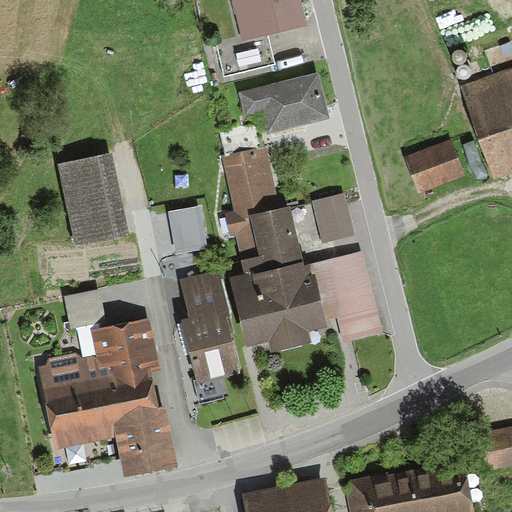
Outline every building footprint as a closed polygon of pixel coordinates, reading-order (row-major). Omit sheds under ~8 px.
[(270,39),(306,30),(298,0),(246,0),(233,3),(242,42),(219,48),(227,78),(276,66),(270,39)] [(495,183),(511,177),(511,73),(461,92),(495,183)] [(270,138),(328,124),(317,77),(243,95),(249,119),(264,115),(270,138)] [(420,195),(464,177),(450,144),(406,162),(420,195)] [(282,214),(266,148),(221,159),(234,214),(227,215),(232,236),(237,235),(249,282),(303,269),(289,212),(282,214)] [(59,166),(76,247),(127,236),(111,156),(59,166)] [(324,244),(353,237),(344,196),(314,203),(324,244)] [(199,211),(169,217),(176,256),(206,250),(199,211)] [(326,323),(338,320),(345,345),(384,335),(361,253),(308,267),(311,280),(315,279),(326,323)] [(229,288),(247,355),(270,349),(273,359),(311,348),(309,339),(329,333),(326,323),(315,279),(311,280),(308,267),(303,269),(249,282),(229,288)] [(180,321),(201,407),(225,401),(221,383),(239,379),(226,324),(230,323),(218,273),(178,283),(186,319),(180,321)] [(34,364),(52,451),(116,438),(125,481),(180,469),(167,407),(160,408),(152,373),(161,372),(150,320),(109,328),(102,294),(67,301),(74,333),(91,330),(96,352),(34,364)] [(487,469),(511,464),(511,425),(481,431),(487,469)] [(353,511),(463,511),(471,511),(460,458),(347,481),(353,511)] [(243,511),(328,511),(321,476),(239,493),(243,511)]
